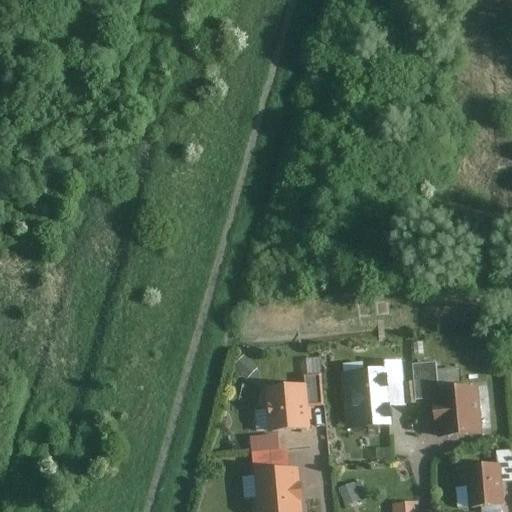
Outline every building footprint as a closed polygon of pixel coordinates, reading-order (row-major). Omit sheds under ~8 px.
[(413,354),(423,353),(421,340),(412,341),(413,354)] [(501,345),(475,347),(476,360),(484,360),(484,364),(502,363),(501,345)] [(233,364),(247,377),(256,366),(243,354),(233,364)] [(407,405),(406,402),(415,401),(411,362),(407,363),(409,380),(404,380),(402,359),(371,360),(372,368),(338,371),(344,429),(392,424),(390,407),(407,405)] [(433,387),(437,387),(435,360),(411,362),(414,398),(433,396),(433,387)] [(300,373),(301,382),(263,385),(266,431),(308,428),(308,418),(311,418),(310,405),(323,404),(320,371),(300,373)] [(477,383),(437,387),(433,387),(433,396),(434,399),(431,399),(434,424),(436,424),(437,436),(482,432),(477,383)] [(301,511),(300,498),(301,498),(300,480),(299,480),(297,466),(288,467),(287,448),(250,451),(254,496),(253,496),(254,511),(301,511)] [(500,463),(501,482),(511,480),(511,449),(499,451),(500,463)] [(467,506),(503,503),(501,482),(500,463),(464,466),(467,506)] [(364,491),(359,480),(354,482),(353,481),(337,487),(344,505),(360,499),(358,493),(364,491)] [(391,503),(392,511),(418,511),(417,501),(391,503)]
